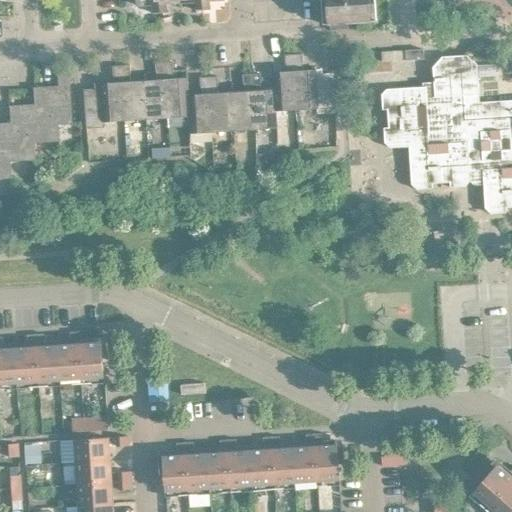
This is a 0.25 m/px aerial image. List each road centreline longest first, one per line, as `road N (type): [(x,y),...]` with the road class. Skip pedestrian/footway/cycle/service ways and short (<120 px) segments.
road 1 (residential): [(21,47),(239,32),(362,35)]
road 2 (residential): [(130,297),(325,401),(364,412)]
road 3 (residential): [(148,511),(130,297)]
road 4 (residential): [(510,410),(364,412)]
road 5 (residential): [(0,303),(130,297)]
